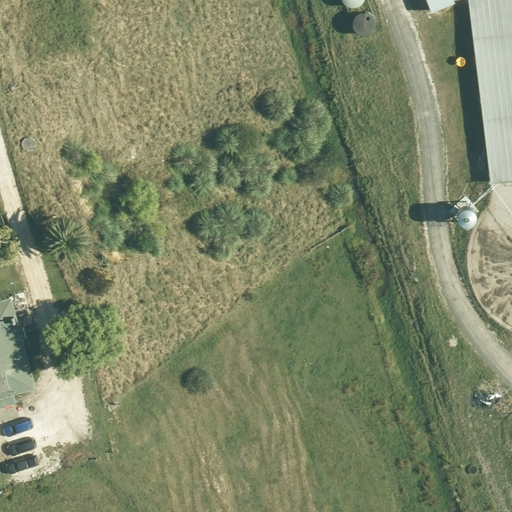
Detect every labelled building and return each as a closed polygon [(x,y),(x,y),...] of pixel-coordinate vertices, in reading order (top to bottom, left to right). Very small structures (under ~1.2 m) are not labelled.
[(372,0),(344,0),(349,11),(373,2),(372,0)] [(430,0),(435,11),(463,0),(430,0)] [(511,0),(472,0),(495,181),(511,179),(511,0)] [(373,12),(353,20),(360,40),(380,32),(373,12)] [(0,407),(19,402),(17,393),(41,386),(16,296),(0,300),(0,407)] [(68,471),(59,443),(3,460),(12,488),(68,471)]
